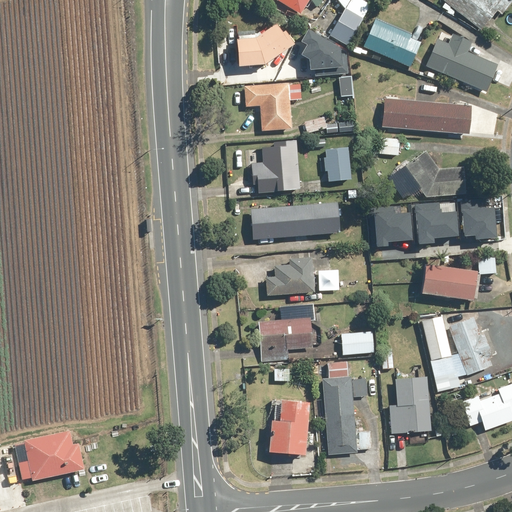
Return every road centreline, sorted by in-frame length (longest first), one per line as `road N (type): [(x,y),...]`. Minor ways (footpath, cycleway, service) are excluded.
road 1 (secondary): [(164,0),(201,511)]
road 2 (tertiary): [(511,473),(448,491),(251,511)]
